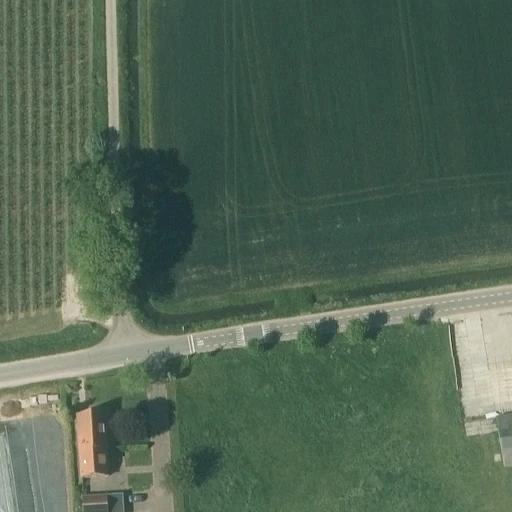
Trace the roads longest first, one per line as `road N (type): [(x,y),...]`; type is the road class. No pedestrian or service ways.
road 1 (unclassified): [(128,362),(511,307)]
road 2 (residential): [(128,362),(123,0)]
road 3 (unclassified): [(0,381),(128,362)]
